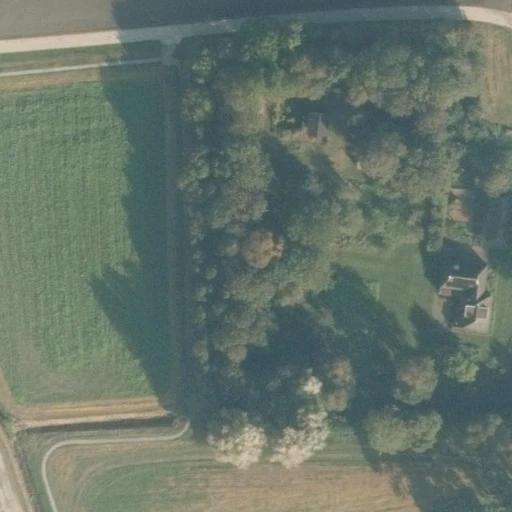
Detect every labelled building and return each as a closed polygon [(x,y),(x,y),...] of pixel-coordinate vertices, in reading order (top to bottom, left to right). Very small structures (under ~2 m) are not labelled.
[(310,93),(326,95),(328,80),(312,78),(310,93)] [(475,96),(476,87),(465,86),(464,95),(475,96)] [(307,134),(326,135),(328,113),(309,111),(307,134)] [(385,159),(373,158),(357,156),(356,168),(384,171),(385,159)] [(508,243),(511,207),(511,192),(491,190),(485,241),(508,243)] [(486,330),(491,294),(482,293),(486,264),(444,259),(439,292),(458,295),(454,326),(486,330)]
